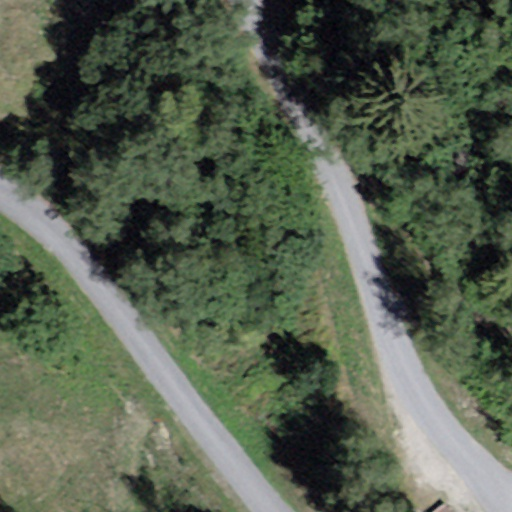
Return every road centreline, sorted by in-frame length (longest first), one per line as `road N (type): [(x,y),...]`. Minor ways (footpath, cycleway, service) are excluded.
road 1 (unclassified): [(511,503),(446,436),(404,360),(246,0)]
road 2 (unclassified): [(0,199),(44,224),(116,304),(217,446),(277,511)]
